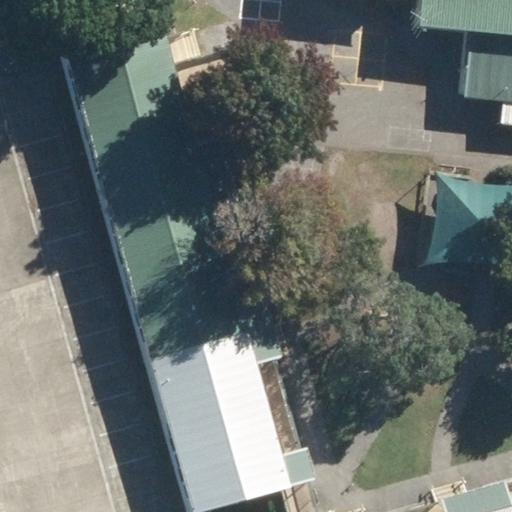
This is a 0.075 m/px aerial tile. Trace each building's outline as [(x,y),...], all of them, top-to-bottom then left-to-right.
[(97,0),(134,23),(148,0),(97,0)] [(405,0),(418,0),(415,30),(468,35),(461,103),(501,107),(498,129),(511,130),(511,0),(390,0),(405,1),(405,0)] [(153,28),(57,55),(181,511),(211,511),(308,485),(299,454),(272,461),(247,370),(274,363),(257,299),(229,306),(203,212),(231,206),(214,143),(187,151),(153,28)] [(511,187),(422,182),(416,266),(511,272),(511,187)] [(511,511),(511,503),(508,505),(502,481),(438,499),(441,511),(511,511)]
